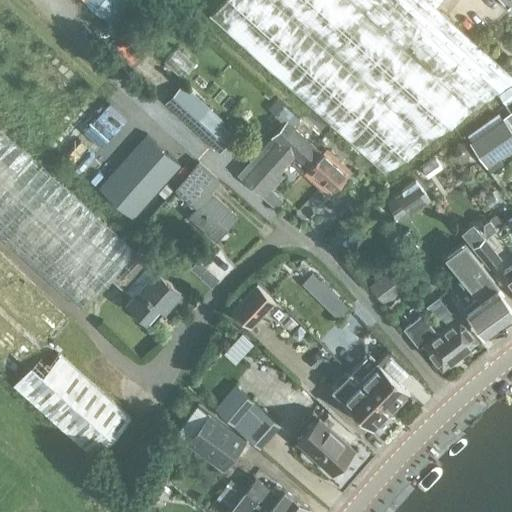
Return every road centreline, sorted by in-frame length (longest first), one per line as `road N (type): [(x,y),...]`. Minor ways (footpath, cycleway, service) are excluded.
road 1 (tertiary): [(357,511),(463,402),(511,365)]
road 2 (unknown): [(153,109),(299,236)]
